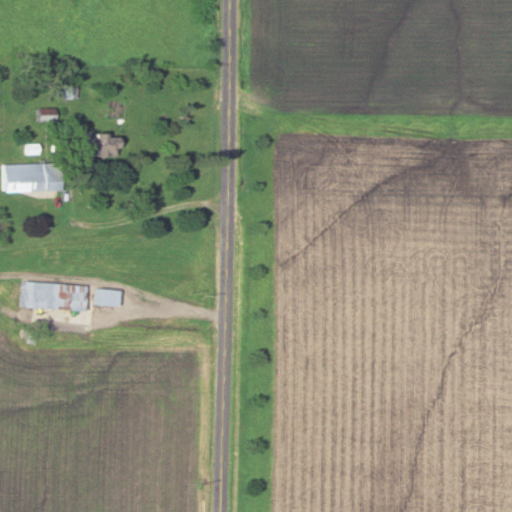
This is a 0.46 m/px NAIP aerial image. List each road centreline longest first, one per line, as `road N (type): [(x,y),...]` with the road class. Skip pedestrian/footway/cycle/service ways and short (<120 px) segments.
road 1 (tertiary): [(220,511),(235,0)]
road 2 (residential): [(96,309),(127,303),(227,310)]
